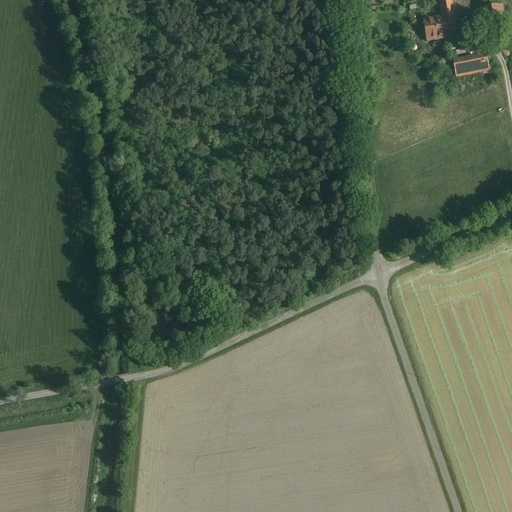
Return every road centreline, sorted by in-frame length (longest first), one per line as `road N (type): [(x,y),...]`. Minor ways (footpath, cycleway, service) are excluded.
road 1 (unclassified): [(378,274),(159,370),(0,401)]
road 2 (track): [(132,377),(127,252),(83,0)]
road 3 (unclassified): [(378,274),(353,0)]
road 4 (unclassified): [(458,511),(378,274)]
road 5 (unclassified): [(511,211),(378,274)]
